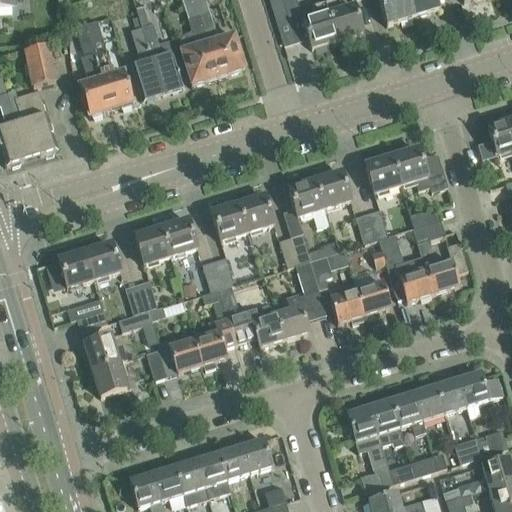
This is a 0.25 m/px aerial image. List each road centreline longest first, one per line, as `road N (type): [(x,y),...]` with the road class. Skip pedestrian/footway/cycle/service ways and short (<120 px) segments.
road 1 (residential): [(433,85),(505,328)]
road 2 (residential): [(60,463),(290,393)]
road 3 (residential): [(290,393),(505,328)]
road 4 (secondary): [(60,463),(0,258)]
road 5 (tertiary): [(0,234),(112,199),(160,173)]
road 6 (tertiary): [(160,173),(0,209)]
road 7 (tertiary): [(290,134),(433,85)]
road 8 (residential): [(290,134),(250,0)]
road 9 (tertiary): [(160,173),(290,134)]
road 10 (secondary): [(0,382),(41,511)]
road 11 (residential): [(325,511),(290,393)]
